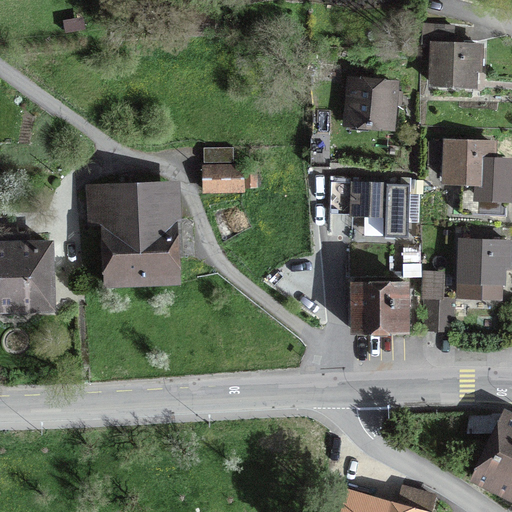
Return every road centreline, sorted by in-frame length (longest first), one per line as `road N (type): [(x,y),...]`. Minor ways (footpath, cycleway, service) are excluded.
road 1 (residential): [(0,71),(110,154),(161,168),(182,192),(210,257),(320,352),(324,396)]
road 2 (primary): [(324,396),(0,402)]
road 3 (residential): [(478,511),(381,460),(357,434),(347,395)]
road 4 (primary): [(511,391),(347,395)]
